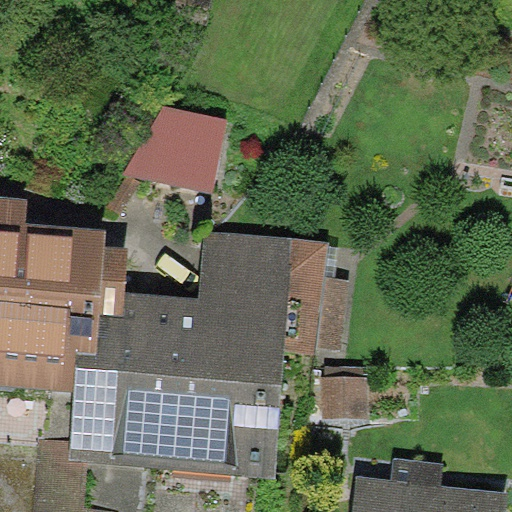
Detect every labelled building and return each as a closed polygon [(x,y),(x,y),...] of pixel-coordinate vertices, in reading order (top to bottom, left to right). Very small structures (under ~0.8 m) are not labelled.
[(212,10),(175,0),(166,34),(203,43),(212,10)] [(226,141),(160,124),(122,191),(211,206),(226,141)] [(36,227),(0,223),(0,329),(93,337),(86,431),(84,468),(82,495),(283,510),(297,325),(315,326),(320,255),(206,247),(200,328),(134,323),(137,280),(113,278),(115,252),(34,246),(36,227)] [(0,329),(0,423),(86,431),(93,337),(0,329)] [(84,468),(0,461),(0,511),(80,511),(82,495),(84,468)] [(391,503),(354,499),(352,511),(461,511),(443,511),(446,479),(394,474),(391,503)]
